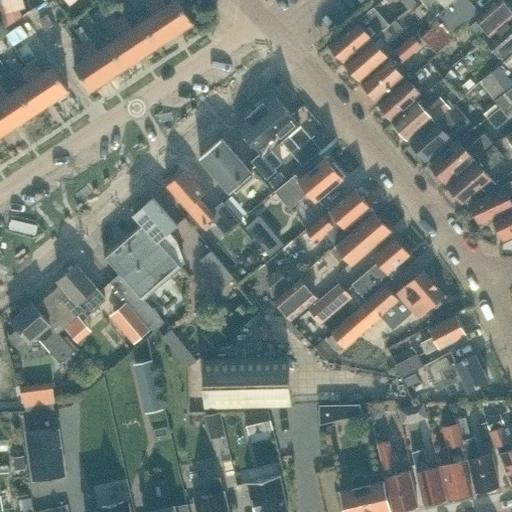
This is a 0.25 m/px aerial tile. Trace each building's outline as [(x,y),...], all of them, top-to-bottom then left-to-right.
[(22,0),(7,0),(0,2),(0,7),(2,14),(25,8),(22,0)] [(146,0),(138,0),(134,3),(139,9),(148,3),(146,0)] [(166,0),(178,14),(194,0),(166,0)] [(208,0),(194,0),(178,14),(191,28),(215,8),(208,0)] [(421,0),(436,16),(440,11),(431,0),(421,0)] [(431,0),(440,11),(445,7),(452,0),(431,0)] [(454,32),(478,11),(468,0),(454,0),(438,14),(454,32)] [(490,37),(511,17),(511,12),(501,0),(500,0),(476,21),(478,22),(472,28),(479,37),(485,31),(490,37)] [(107,6),(100,10),(107,20),(114,16),(107,6)] [(50,7),(44,12),(50,22),(57,17),(50,7)] [(344,63),(388,26),(373,8),(329,45),(344,63)] [(84,16),(78,20),(84,30),(91,26),(84,16)] [(134,16),(113,30),(135,62),(156,48),(134,16)] [(511,17),(474,51),(484,63),(492,71),(499,66),(505,60),(511,53),(511,17)] [(160,20),(150,26),(154,33),(164,26),(160,20)] [(396,35),(395,34),(402,28),(395,20),(388,26),(344,63),(359,80),(385,59),(386,57),(374,44),(379,39),(384,44),(396,35)] [(30,21),(24,25),(30,35),(37,31),(30,21)] [(429,44),(445,30),(438,22),(422,36),(429,44)] [(24,25),(17,29),(24,40),(30,35),(24,25)] [(164,26),(154,33),(159,40),(169,33),(164,26)] [(113,30),(93,43),(115,76),(135,62),(113,30)] [(393,69),(404,59),(421,45),(413,35),(396,50),(386,57),(385,59),(387,61),(362,83),(377,100),(402,78),(393,69)] [(93,43),(73,56),(95,89),(115,76),(93,43)] [(73,56),(53,70),(75,102),(95,89),(73,56)] [(502,111),(511,103),(511,83),(499,66),(492,71),(484,78),(481,81),(502,111)] [(390,121),(414,100),(422,93),(416,87),(428,77),(421,69),(411,77),(378,106),(390,121)] [(53,70),(33,83),(55,115),(75,102),(53,70)] [(33,83),(13,96),(35,129),(55,115),(33,83)] [(288,134),(291,132),(300,125),(273,94),(269,98),(255,104),(257,108),(255,110),(281,141),(303,166),(321,150),(311,138),(299,147),(288,134)] [(13,96),(0,104),(0,121),(14,143),(35,129),(13,96)] [(435,121),(450,108),(440,96),(423,111),(416,102),(392,123),(407,139),(432,118),(435,121)] [(499,108),(494,101),(482,109),(488,117),(499,108)] [(425,160),(460,130),(470,121),(455,104),(450,108),(435,121),(410,143),(425,160)] [(281,141),(255,110),(252,112),(249,109),(241,122),(237,125),(261,153),(251,161),(267,179),(276,171),(275,169),(279,165),(268,152),(281,141)] [(445,183),(472,160),(492,143),(484,134),(472,144),(463,149),(457,142),(429,165),(445,183)] [(230,194),(252,174),(222,139),(199,158),(230,194)] [(490,180),(486,174),(506,157),(495,146),(475,162),(447,186),(462,204),(490,180)] [(274,189),(281,196),(289,205),(302,193),(309,193),(315,201),(343,178),(326,158),(294,185),(288,177),(287,178),(276,188),(274,189)] [(222,202),(210,213),(198,199),(204,193),(185,171),(168,186),(202,226),(211,218),(226,235),(240,222),(238,220),(224,204),(222,202)] [(276,188),(287,178),(281,172),(270,182),(276,188)] [(511,180),(503,185),(504,189),(472,204),(481,224),(511,210),(511,180)] [(355,190),(307,231),(316,242),(340,222),(346,229),(370,208),(355,190)] [(232,197),(224,204),(238,220),(246,213),(232,197)] [(133,215),(140,222),(180,269),(185,265),(176,242),(169,233),(177,226),(153,198),(133,215)] [(511,211),(494,220),(504,240),(511,236),(511,211)] [(298,234),(314,221),(307,213),(291,227),(298,234)] [(352,264),(390,231),(375,214),(332,251),(339,260),(344,256),(352,264)] [(270,256),(283,245),(260,217),(247,228),(270,256)] [(180,269),(140,222),(131,230),(102,255),(119,274),(120,275),(111,282),(127,301),(153,332),(164,322),(144,300),(171,277),(180,269)] [(392,278),(388,273),(410,254),(397,239),(374,258),(378,262),(352,284),(367,301),(385,285),(392,278)] [(235,279),(213,252),(202,261),(224,288),(235,279)] [(61,285),(44,299),(51,308),(57,304),(60,306),(62,305),(74,318),(83,310),(88,316),(107,300),(96,288),(77,265),(77,264),(57,281),(61,285)] [(392,329),(412,312),(418,319),(446,296),(423,269),(394,294),(385,285),(367,301),(331,332),(333,334),(326,340),(337,352),(343,346),(344,348),(381,316),(392,329)] [(270,278),(274,298),(290,283),(279,270),(270,278)] [(301,281),(274,305),(292,325),(308,311),(319,300),(301,281)] [(316,319),(330,308),(348,292),(341,284),(323,299),(321,298),(319,300),(308,311),(316,319)] [(51,308),(44,299),(34,308),(30,304),(21,312),(17,307),(7,315),(11,320),(10,322),(17,330),(7,339),(18,352),(36,337),(59,364),(73,352),(52,329),(58,323),(62,328),(74,318),(62,305),(60,306),(57,304),(51,308)] [(125,304),(114,314),(137,341),(149,331),(125,304)] [(426,354),(465,335),(456,317),(428,331),(432,337),(420,343),(426,354)] [(216,325),(204,336),(214,347),(226,336),(216,325)] [(181,356),(189,366),(197,359),(189,350),(181,356)] [(457,365),(455,360),(450,352),(424,365),(437,391),(463,378),(471,392),(489,383),(475,356),(457,365)] [(395,365),(401,376),(423,366),(417,354),(395,365)] [(291,407),(291,406),(290,359),(204,361),(206,409),(291,407)] [(153,361),(135,365),(141,389),(158,385),(153,361)] [(416,372),(404,378),(408,386),(419,380),(416,372)] [(339,404),(319,405),(320,424),(340,419),(339,404)] [(384,410),(383,404),(371,407),(374,419),(380,417),(384,410)] [(411,407),(400,409),(403,423),(414,420),(411,407)] [(90,427),(102,423),(97,409),(85,413),(90,427)] [(269,412),(246,417),(250,435),(273,429),(269,412)] [(220,413),(205,416),(211,439),(225,436),(220,413)] [(492,431),(502,426),(504,425),(500,414),(487,420),(492,431)] [(476,438),(471,439),(469,434),(470,434),(466,417),(457,419),(458,423),(459,422),(468,459),(476,493),(500,487),(492,455),(474,460),(473,454),(480,453),(476,438)] [(464,460),(468,459),(459,422),(458,423),(443,427),(448,448),(452,465),(441,467),(448,500),(472,494),(464,460)] [(500,455),(511,450),(511,448),(502,426),(492,431),(490,432),(500,455)] [(58,429),(27,433),(33,480),(65,475),(58,429)] [(396,475),(394,467),(395,466),(389,441),(378,443),(383,468),(384,468),(394,511),(397,511),(418,507),(409,472),(396,475)] [(425,450),(413,453),(425,505),(447,500),(439,468),(429,470),(428,464),(425,450)] [(511,481),(511,450),(500,455),(511,481)] [(15,471),(25,469),(23,456),(13,458),(15,471)] [(254,511),(287,511),(279,475),(248,482),(254,511)] [(368,511),(360,475),(359,475),(357,476),(355,479),(353,482),(354,485),(354,488),(341,491),(345,511),(368,511)] [(390,511),(384,482),(384,481),(370,484),(369,481),(368,478),(365,476),(363,475),(360,475),(368,511),(390,511)] [(228,511),(224,492),(221,478),(208,481),(212,495),(195,498),(197,511),(228,511)] [(37,511),(36,511),(35,505),(33,506),(31,498),(22,500),(24,511),(37,511)] [(96,510),(89,511),(129,511),(128,502),(96,509),(96,510)]
